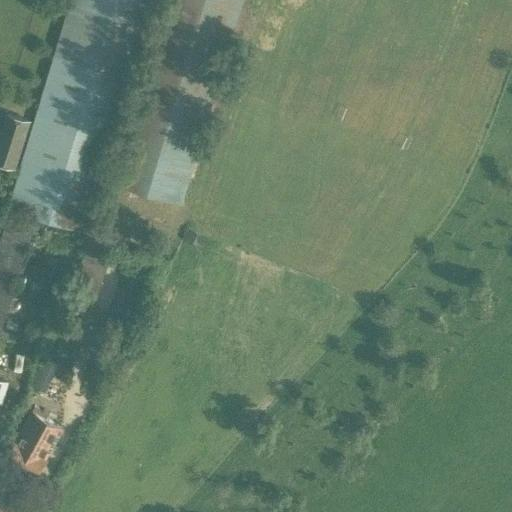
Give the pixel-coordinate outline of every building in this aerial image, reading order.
[(67,0),(19,194),(90,212),(143,0),(67,0)] [(130,187),(183,199),(212,69),(162,58),(156,87),(153,86),(130,187)] [(8,111),(0,136),(0,160),(14,165),(28,118),(8,111)] [(3,220),(0,232),(0,337),(1,338),(31,227),(3,220)] [(24,348),(17,376),(28,379),(36,351),(24,348)] [(33,382),(47,389),(60,361),(45,354),(33,382)] [(36,406),(34,410),(32,409),(4,457),(37,476),(63,427),(46,417),(48,413),(36,406)]
